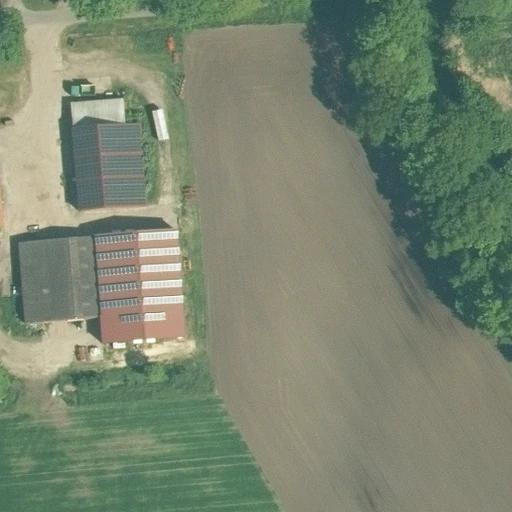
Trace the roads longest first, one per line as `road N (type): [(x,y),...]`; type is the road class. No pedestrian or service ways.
road 1 (unclassified): [(0,24),(280,0)]
road 2 (unknown): [(40,20),(39,139),(1,251)]
